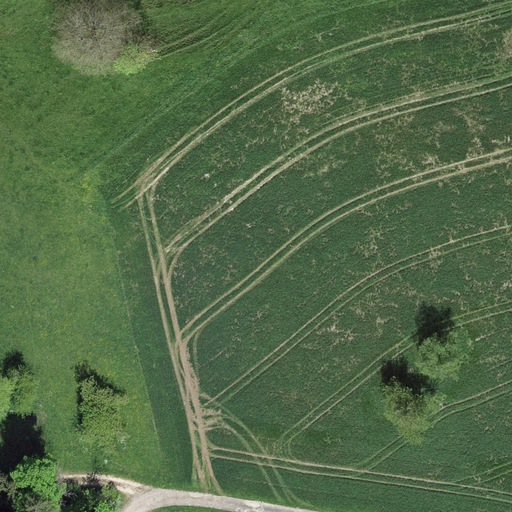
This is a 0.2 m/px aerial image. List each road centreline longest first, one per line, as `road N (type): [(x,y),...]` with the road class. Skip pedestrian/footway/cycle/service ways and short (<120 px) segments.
road 1 (track): [(149,499),(109,483),(59,481),(0,508)]
road 2 (track): [(286,511),(149,499)]
